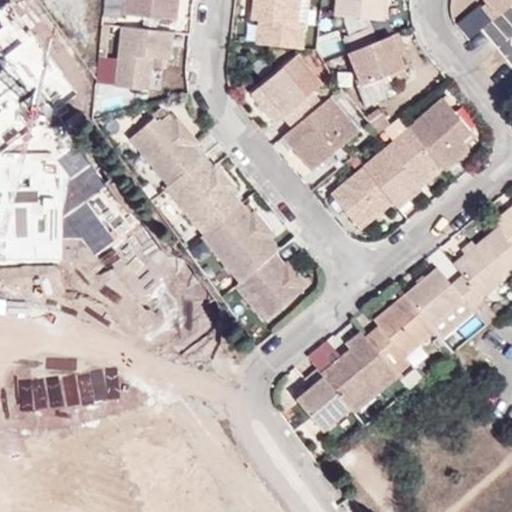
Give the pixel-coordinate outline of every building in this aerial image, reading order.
[(0,0),(0,17),(17,4),(13,0),(0,0)] [(175,20),(177,0),(124,0),(123,14),(175,20)] [(252,0),(251,19),(258,20),(256,43),(266,44),(298,47),(303,48),(306,23),(296,22),(298,0),(252,0)] [(384,21),(385,0),(336,0),(335,15),(368,19),(384,21)] [(494,18),(511,2),(511,0),(487,0),(484,5),(494,18)] [(457,23),(461,31),(469,39),(483,28),(494,18),(484,5),(483,5),(481,3),(457,23)] [(46,52),(67,36),(52,16),(31,31),(46,52)] [(353,50),(376,41),(371,26),(347,36),(353,50)] [(170,59),(173,32),(122,27),(116,87),(150,90),(152,57),(170,59)] [(404,48),(398,32),(376,41),(353,50),(349,52),(361,85),(404,68),(397,51),(404,48)] [(343,37),(349,52),(353,50),(347,36),(343,37)] [(290,61),(283,67),(305,96),(312,91),(314,89),(290,61)] [(283,116),(292,127),(321,103),(312,91),(305,96),(283,67),(251,94),(275,122),(283,116)] [(292,127),(283,134),(312,169),(359,132),(330,96),(321,103),(292,127)] [(443,98),(408,127),(409,129),(439,165),(444,171),(467,150),(464,145),(474,137),(443,98)] [(0,131),(11,124),(0,108),(0,131)] [(169,184),(203,156),(194,147),(172,119),(167,114),(157,124),(153,118),(129,137),(169,184)] [(172,119),(194,147),(199,141),(176,116),(172,119)] [(392,201),(398,208),(422,188),(417,184),(439,165),(409,129),(364,166),(392,201)] [(211,166),(203,156),(169,184),(165,187),(204,232),(241,202),(234,193),(211,166)] [(211,166),(234,193),(239,189),(216,162),(211,166)] [(361,228),(392,201),(364,166),(331,193),(361,228)] [(249,212),(241,202),(204,232),(201,235),(240,281),(275,252),(278,248),(271,240),(249,212)] [(497,227),(511,245),(511,204),(492,221),(497,227)] [(254,208),(249,212),(271,240),(276,236),(254,208)] [(481,297),(511,269),(511,245),(497,227),(453,262),(462,274),(481,297)] [(45,230),(0,263),(0,296),(59,252),(45,230)] [(283,262),(275,252),(240,281),(235,285),(264,320),(304,287),(283,262)] [(283,262),(304,287),(308,284),(287,259),(283,262)] [(471,307),(482,298),(481,297),(462,274),(451,284),(437,267),(405,294),(433,328),(466,301),(471,307)] [(405,355),(434,330),(433,328),(405,294),(374,319),(378,325),(365,336),(397,374),(410,362),(405,355)] [(0,346),(9,358),(64,317),(48,296),(0,333),(0,346)] [(434,330),(440,337),(473,309),(471,307),(466,301),(433,328),(434,330)] [(85,302),(64,317),(116,390),(137,375),(85,302)] [(354,412),(397,375),(397,374),(365,336),(360,330),(346,342),(350,348),(321,373),(350,408),(354,412)] [(0,391),(5,398),(25,383),(9,361),(0,368),(0,391)] [(321,373),(316,366),(304,377),(312,386),(297,399),(324,431),(350,408),(321,373)] [(0,416),(0,428),(24,461),(83,417),(54,377),(0,416)] [(237,511),(146,385),(138,391),(198,474),(189,479),(194,486),(202,481),(223,508),(218,511),(237,511)] [(218,511),(223,508),(202,481),(194,486),(189,479),(198,474),(138,391),(98,421),(162,511),(161,511),(218,511)] [(83,417),(24,461),(31,470),(90,427),(83,417)] [(161,511),(162,511),(98,421),(91,427),(151,511),(161,511)] [(0,472),(15,463),(0,441),(0,440),(0,472)] [(61,511),(31,470),(0,491),(0,511),(61,511)]
